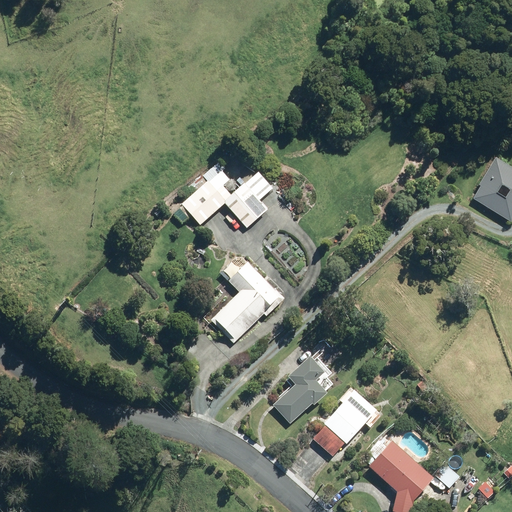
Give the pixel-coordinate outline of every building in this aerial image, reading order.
[(511,170),(495,160),(478,188),(480,189),(473,201),(511,224),(511,222),(511,170)] [(230,166),(214,177),(218,183),(234,171),(230,166)] [(277,176),(283,180),(287,174),(281,170),(277,176)] [(266,208),(242,182),(229,193),(222,185),(216,191),(207,180),(180,204),(199,224),(223,202),(245,227),(266,208)] [(239,292),(211,321),(233,343),(263,314),(264,314),(265,316),(283,298),(246,262),(227,281),(239,292)] [(295,384),(273,405),(290,424),(312,404),(313,406),(326,394),(328,392),(316,380),(324,372),(309,356),(308,357),(287,376),(295,384)] [(424,382),(419,386),(424,392),(429,388),(424,382)] [(345,444),(347,445),(365,424),(370,428),(381,415),(376,411),(377,410),(354,391),(325,425),(327,426),(314,441),(333,457),(335,455),(345,444)] [(375,460),(369,467),(397,492),(393,511),(396,511),(412,511),(415,499),(434,478),(392,441),(386,448),(379,442),(368,454),(375,460)] [(445,464),(435,476),(450,489),(460,477),(445,464)] [(485,483),(477,491),(487,501),(495,493),(485,483)] [(476,497),(469,505),(476,510),(483,503),(476,497)]
